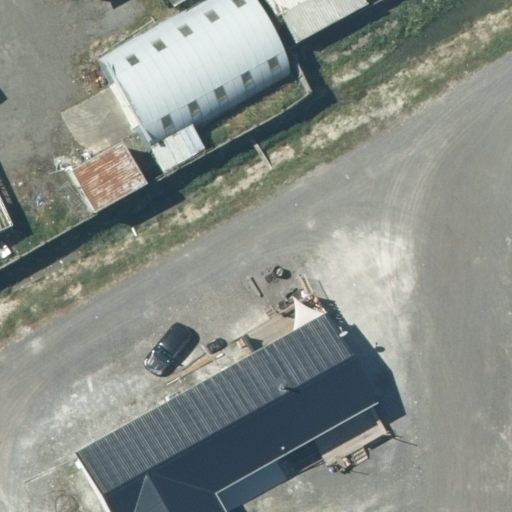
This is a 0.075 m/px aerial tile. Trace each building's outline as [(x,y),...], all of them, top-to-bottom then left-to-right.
[(131,138),(144,164),(290,95),(244,0),(220,0),(94,60),(111,94),(64,117),(85,160),(131,138)] [(108,0),(76,0),(85,14),(108,0)] [(0,187),(20,177),(0,139),(0,187)] [(0,278),(23,267),(0,222),(0,278)] [(333,455),(394,422),(333,311),(174,398),(226,493),(325,440),(333,455)]
